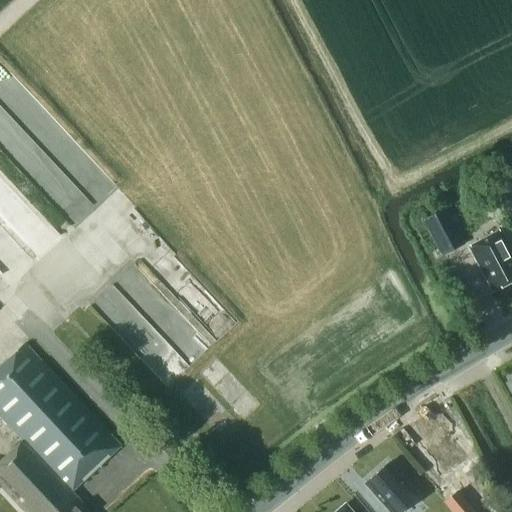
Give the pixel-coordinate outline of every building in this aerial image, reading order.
[(445,209),(424,220),(443,256),(464,244),(445,209)] [(511,252),(500,230),(469,247),(489,285),(496,281),(499,288),(511,281),(511,252)] [(121,444),(27,344),(0,369),(0,421),(21,444),(0,464),(0,481),(28,511),(91,511),(71,491),(121,444)] [(476,463),(451,427),(426,443),(451,480),(476,463)] [(386,465),(365,484),(389,511),(399,511),(417,497),(388,463),(386,465)] [(477,511),(460,490),(447,500),(456,511),(477,511)]
